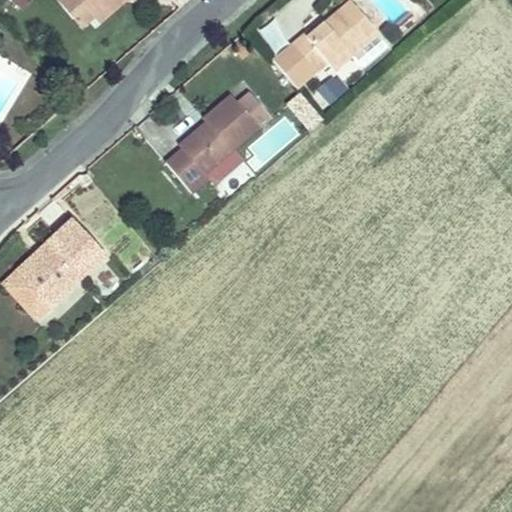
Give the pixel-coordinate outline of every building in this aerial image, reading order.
[(94,17),(78,0),(56,0),(81,28),(94,17)] [(78,0),(94,17),(114,0),(78,0)] [(114,0),(94,17),(100,24),(127,0),(114,0)] [(351,2),(325,25),(308,39),(304,35),(291,45),(316,74),(327,65),(334,72),(378,34),(351,2)] [(321,21),(304,35),(308,39),(325,25),(321,21)] [(262,26),(268,52),(286,47),(280,22),(262,26)] [(334,81),(344,93),(348,89),(338,78),(334,81)] [(320,93),(330,105),(344,93),(334,81),(320,93)] [(300,92),(284,103),(308,133),(323,122),(300,92)] [(237,105),(231,97),(204,121),(207,124),(211,129),(207,132),(200,129),(179,147),(182,150),(165,164),(191,194),(207,181),(208,180),(204,175),(234,150),(269,119),(248,94),(237,105)] [(207,124),(200,129),(207,132),(211,129),(207,124)] [(244,161),(234,150),(204,175),(208,180),(207,181),(213,187),(244,161)] [(105,256),(73,221),(46,246),(49,250),(19,278),(48,309),(105,256)] [(36,320),(48,309),(19,278),(49,250),(46,246),(4,285),(36,320)]
